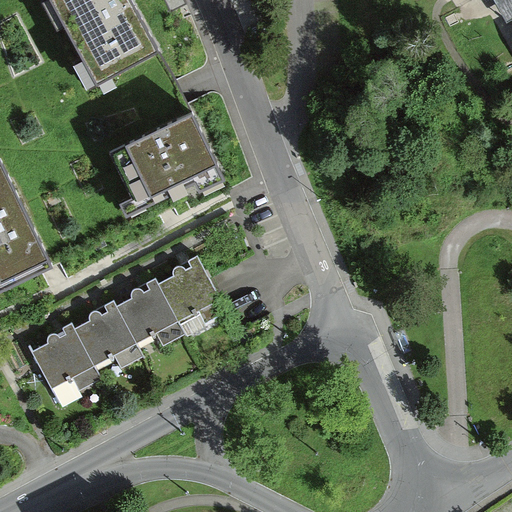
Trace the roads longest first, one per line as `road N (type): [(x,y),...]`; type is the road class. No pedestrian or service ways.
road 1 (residential): [(416,505),(404,441),(265,132)]
road 2 (residential): [(15,511),(88,472),(153,466),(212,473),(290,511)]
road 3 (residential): [(299,0),(300,96),(285,125),(265,132)]
road 4 (residential): [(265,132),(211,0)]
